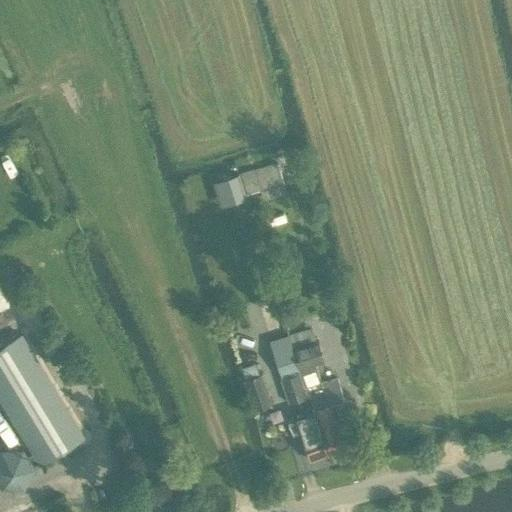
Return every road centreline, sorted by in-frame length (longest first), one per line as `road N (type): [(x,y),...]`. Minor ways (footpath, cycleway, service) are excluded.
road 1 (track): [(61,74),(146,241),(246,511)]
road 2 (unclassified): [(295,511),(511,457)]
